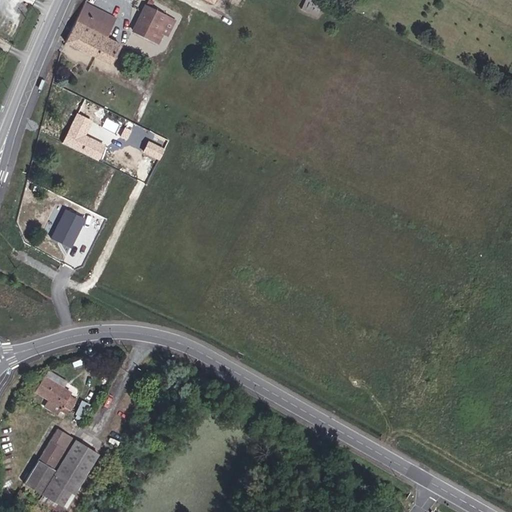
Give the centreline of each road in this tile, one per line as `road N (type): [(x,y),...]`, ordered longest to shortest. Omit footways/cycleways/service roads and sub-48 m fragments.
road 1 (residential): [(483,511),(189,346),(150,333),(107,332),(28,349)]
road 2 (unknown): [(81,335),(67,276),(163,79),(167,53)]
road 3 (secondary): [(6,136),(60,0)]
